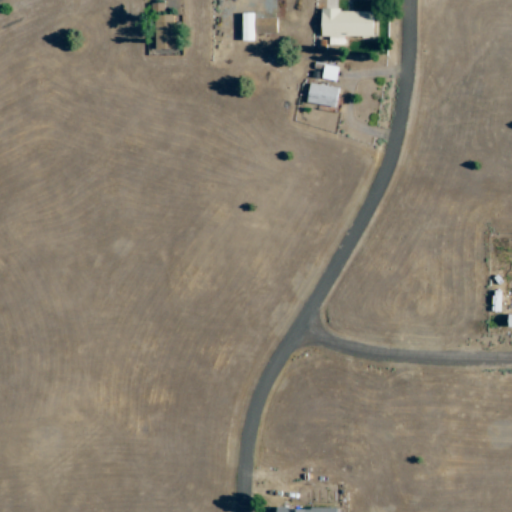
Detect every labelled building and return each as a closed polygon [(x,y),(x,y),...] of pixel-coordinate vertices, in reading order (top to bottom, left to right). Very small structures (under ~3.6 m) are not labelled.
[(345,36),(376,37),(376,10),(323,10),(322,36),(330,36),(330,46),(345,46),(345,36)] [(254,13),(243,13),(243,41),(255,40),(254,13)] [(156,50),(177,49),(176,14),(155,15),(156,50)] [(340,67),(325,65),(323,79),(337,81),(340,67)] [(340,88),(311,82),(307,103),(336,108),(340,88)]
